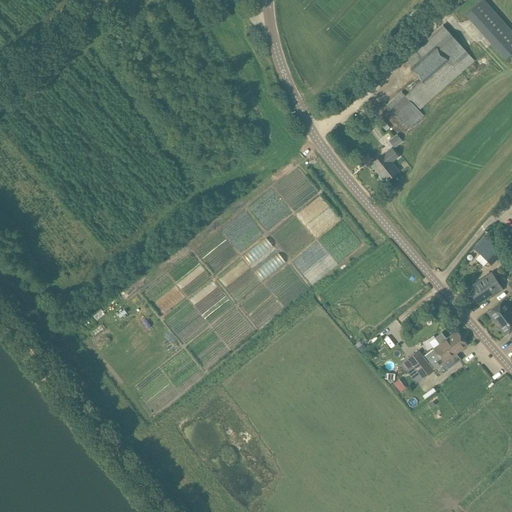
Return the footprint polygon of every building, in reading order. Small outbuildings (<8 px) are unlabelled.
[(482,0),(466,15),(506,59),(511,53),(511,30),(484,0),(482,0)] [(386,105),(390,110),(409,129),(424,115),(419,110),(475,61),(450,33),(444,26),(414,54),(405,62),(410,68),(422,81),(405,96),(402,91),(386,105)] [(383,119),(377,123),(382,128),(387,125),(383,119)] [(397,134),(388,141),(394,148),(402,141),(397,134)] [(398,171),(392,162),(398,157),(391,148),(385,153),(371,164),(385,181),(398,171)] [(472,247),(491,265),(503,253),(484,235),(472,247)] [(492,273),(468,288),(478,304),(502,288),(492,273)] [(511,308),(511,309),(504,300),(487,312),(506,336),(511,331),(511,308)] [(449,369),(461,360),(456,354),(468,345),(457,331),(447,339),(442,333),(435,338),(440,345),(433,349),(426,355),(436,369),(442,364),(446,370),(448,369),(449,369)] [(434,371),(418,350),(407,358),(423,379),(434,371)] [(398,394),(406,388),(398,379),(391,385),(398,394)]
